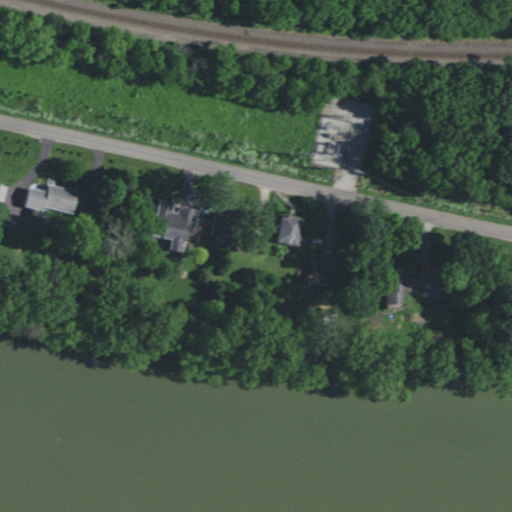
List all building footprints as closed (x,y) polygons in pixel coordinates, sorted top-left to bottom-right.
[(324,117),(355,120),(350,159),(319,155),(324,117)] [(0,184),(17,188),(12,212),(0,209),(0,184)] [(35,188),(85,197),(81,221),(31,212),(35,188)] [(164,197),(204,203),(197,249),(157,243),(164,197)] [(221,211),(248,216),(244,244),(217,240),(221,211)] [(286,211),(319,217),(314,249),(281,244),(286,211)] [(292,246),(296,217),(273,215),(270,243),(292,246)] [(321,261),(352,260),(353,299),(322,300),(321,261)] [(376,271),(377,304),(402,303),(401,270),(376,271)] [(388,274),(422,270),(426,306),(392,310),(388,274)]
